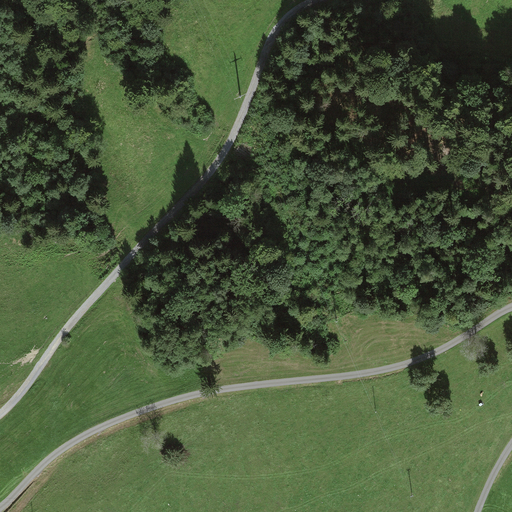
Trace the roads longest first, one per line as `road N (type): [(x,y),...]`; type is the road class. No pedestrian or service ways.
road 1 (track): [(511,307),(390,367),(222,388),(149,407),(65,446),(0,506)]
road 2 (track): [(0,414),(77,314),(214,165),(277,29),(317,0)]
